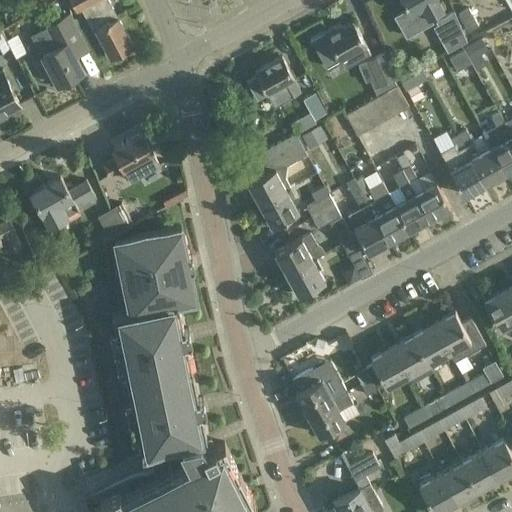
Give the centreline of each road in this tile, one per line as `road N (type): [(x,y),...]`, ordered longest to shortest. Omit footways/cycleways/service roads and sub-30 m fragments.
road 1 (residential): [(241,358),(511,213)]
road 2 (residential): [(241,358),(182,63)]
road 3 (residential): [(0,159),(182,63)]
road 4 (residential): [(293,511),(241,358)]
road 5 (residential): [(182,63),(296,0)]
